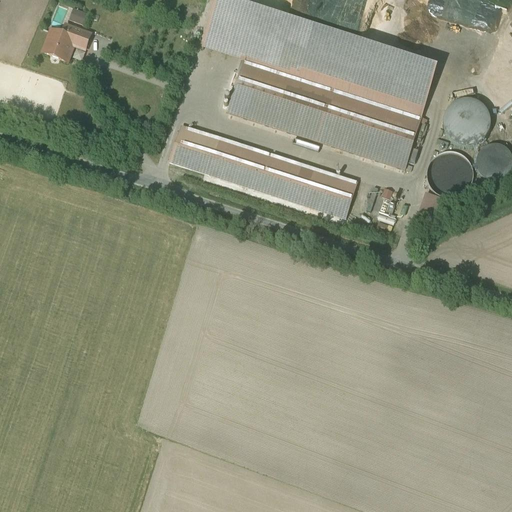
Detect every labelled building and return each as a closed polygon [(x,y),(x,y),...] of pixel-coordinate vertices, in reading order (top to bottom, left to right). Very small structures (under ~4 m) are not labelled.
[(478,16),(483,3),(477,1),(476,1),(472,0),(442,0),(442,3),(440,8),(440,15),(464,23),(443,22),(441,41),(449,42),(448,44),(458,44),(469,48),(476,28),(470,26),(471,22),(472,15),(478,16)] [(438,71),(218,1),(202,50),(421,121),(422,121),(438,71)] [(73,11),(70,23),(86,27),(89,15),(73,11)] [(484,25),(473,72),(489,76),(500,28),(484,25)] [(90,38),(67,29),(63,38),(52,34),(43,55),(68,64),(74,48),(85,53),(90,38)] [(421,121),(246,65),(229,116),(404,172),(421,121)] [(489,135),(491,126),(489,117),(483,109),(475,104),(466,103),(457,105),(450,110),(445,118),(443,127),(445,136),(450,143),(458,148),(467,150),(476,148),(484,143),(489,135)] [(422,127),(416,145),(422,147),(427,129),(422,127)] [(358,185),(181,129),(169,167),(346,223),(358,185)] [(511,172),(511,159),(508,153),(501,149),(494,148),(487,149),(481,153),(477,159),(476,167),(478,174),(482,180),(488,184),(495,185),(502,183),(508,179),(511,172)] [(414,153),(410,164),(415,166),(418,155),(414,153)] [(471,187),(473,178),(471,169),(466,161),(458,157),(449,155),(440,157),(433,162),(428,170),(426,179),(428,188),(434,195),(441,200),(450,202),(459,200),(467,194),(471,187)] [(446,204),(426,197),(419,218),(439,224),(446,204)] [(394,228),(396,222),(380,217),(378,222),(394,228)]
